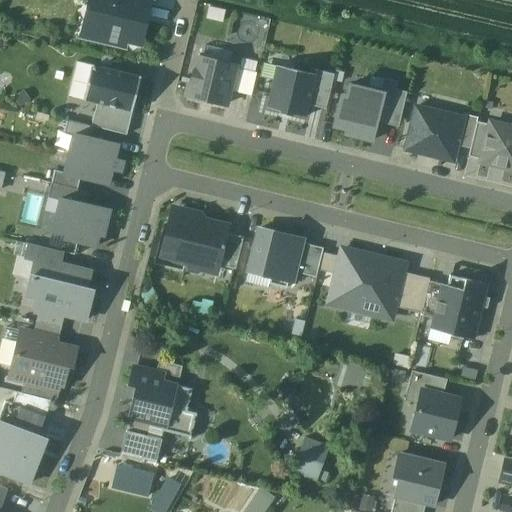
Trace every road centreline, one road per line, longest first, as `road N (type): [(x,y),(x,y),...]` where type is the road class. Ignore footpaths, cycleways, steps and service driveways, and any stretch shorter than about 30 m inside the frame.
road 1 (residential): [(511,207),(165,122),(153,176)]
road 2 (residential): [(153,176),(511,262)]
road 3 (residential): [(153,176),(56,511)]
road 4 (residential): [(465,511),(511,328)]
